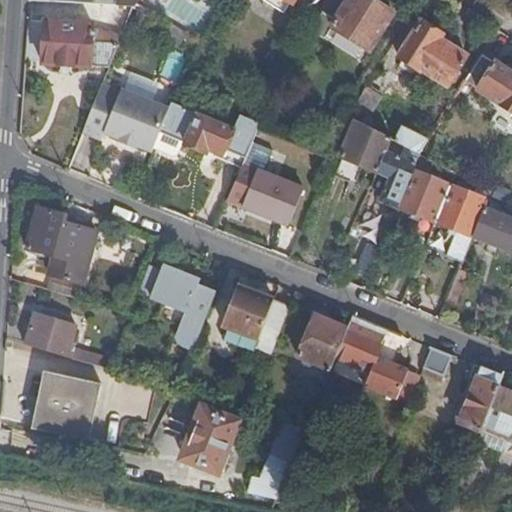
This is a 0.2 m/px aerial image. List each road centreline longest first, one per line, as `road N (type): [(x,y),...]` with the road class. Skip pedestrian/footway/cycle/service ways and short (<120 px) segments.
road 1 (residential): [(3,161),(511,367)]
road 2 (residential): [(3,161),(15,0)]
